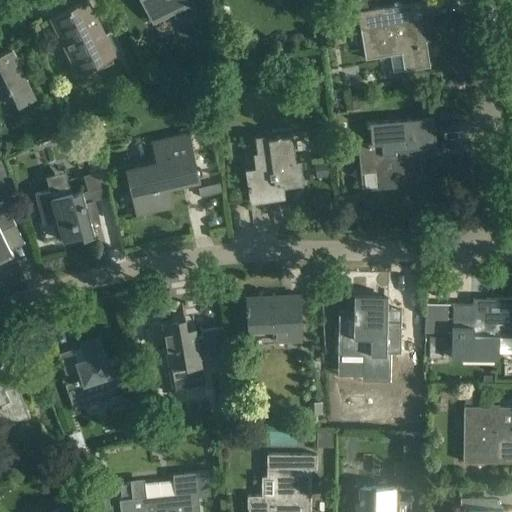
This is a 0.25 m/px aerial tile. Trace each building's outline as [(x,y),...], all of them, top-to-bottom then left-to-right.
[(114,55),(87,0),(86,0),(50,18),(77,73),(114,55)] [(189,6),(186,0),(142,0),(154,23),(189,6)] [(357,11),(365,59),(390,55),(393,72),(430,66),(426,41),(424,41),(420,20),(422,19),(419,1),(402,4),(400,0),(395,0),(392,0),(393,5),(357,11)] [(225,44),(209,49),(214,65),(231,60),(225,44)] [(36,97),(11,48),(0,53),(0,101),(12,95),(18,106),(36,97)] [(149,90),(144,74),(126,80),(131,95),(149,90)] [(342,88),(334,90),(336,99),(343,98),(342,88)] [(358,101),(346,102),(347,111),(359,110),(358,101)] [(413,148),(436,146),(433,116),(368,122),(370,144),(359,145),(361,170),(377,169),(379,187),(396,186),(395,180),(424,177),(423,161),(414,162),(413,148)] [(291,135),(290,128),(271,130),(272,138),(241,142),(249,199),(281,195),(280,184),(303,181),(300,159),(296,159),(292,135),(291,135)] [(196,178),(186,135),(154,143),(158,162),(129,169),(138,212),(170,205),(165,185),(196,178)] [(99,153),(86,156),(91,172),(103,168),(99,153)] [(0,179),(10,175),(4,158),(0,160),(0,179)] [(314,164),(316,177),(330,176),(328,162),(314,164)] [(43,242),(61,237),(62,239),(82,234),(83,237),(94,234),(82,191),(72,195),(71,192),(51,197),(49,190),(34,194),(42,220),(38,221),(43,242)] [(0,258),(0,257),(6,255),(8,259),(14,256),(10,249),(24,242),(15,223),(4,201),(0,202),(0,263),(2,262),(0,258)] [(245,305),(245,311),(247,311),(248,328),(250,328),(250,337),(272,336),(272,340),(300,339),(298,295),(271,296),(271,299),(247,300),(247,305),(245,305)] [(385,296),(355,295),(355,336),(372,336),(372,352),(401,352),(401,321),(389,321),(389,309),(385,309),(385,296)] [(511,298),(473,298),(473,304),(452,304),(452,357),(498,358),(498,336),(511,336),(511,298)] [(166,349),(156,351),(159,369),(163,391),(190,386),(187,368),(202,365),(200,359),(226,355),(223,326),(202,330),(203,335),(196,336),(195,327),(186,329),(185,317),(161,321),(165,341),(166,349)] [(424,342),(424,322),(410,321),(409,342),(424,342)] [(428,356),(443,357),(444,335),(428,334),(428,356)] [(110,372),(105,356),(99,337),(79,344),(80,347),(60,354),(66,373),(70,383),(66,384),(73,406),(102,396),(106,408),(128,401),(124,388),(127,387),(121,369),(110,372)] [(3,388),(0,380),(0,428),(31,413),(25,400),(16,382),(3,388)] [(465,403),(478,403),(478,386),(465,386),(465,403)] [(313,402),(313,413),(322,413),(322,402),(313,402)] [(511,406),(463,405),(462,461),(511,462),(511,406)] [(317,431),(317,446),(333,446),(332,431),(317,431)] [(403,431),(403,448),(420,448),(420,432),(403,431)] [(95,452),(83,453),(85,471),(97,469),(95,452)] [(316,454),(267,454),(267,468),(276,468),(276,495),(257,495),(247,495),(247,505),(257,506),(257,511),(309,511),(311,467),(316,467),(316,454)] [(75,459),(61,463),(64,472),(77,467),(75,459)] [(208,474),(207,470),(172,474),(173,481),(144,484),(145,496),(119,499),(120,508),(120,511),(199,511),(199,504),(198,496),(210,494),(208,478),(208,474)] [(358,511),(410,511),(410,500),(394,500),(394,486),(358,486),(358,511)] [(483,497),(470,497),(469,509),(467,509),(467,511),(511,511),(511,509),(506,510),(483,509),(483,497)]
